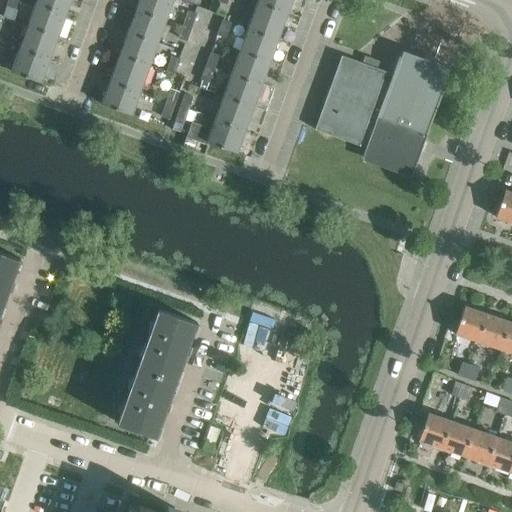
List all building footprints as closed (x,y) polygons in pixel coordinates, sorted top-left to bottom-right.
[(18,0),(9,0),(7,6),(15,9),(18,0)] [(37,0),(37,3),(66,13),(70,0),(37,0)] [(139,0),(136,9),(165,20),(171,0),(139,0)] [(258,0),(257,2),(286,12),(290,0),(258,0)] [(257,2),(248,28),(277,38),(286,12),(257,2)] [(37,3),(29,26),(57,36),(66,13),(37,3)] [(136,9),(128,32),(157,43),(165,20),(136,9)] [(186,14),(181,27),(189,30),(194,17),(186,14)] [(217,34),(225,37),(230,21),(222,18),(217,34)] [(29,26),(20,49),(49,59),(57,36),(29,26)] [(189,30),(181,27),(176,41),(184,44),(189,30)] [(248,28),(240,51),(268,61),(277,38),(248,28)] [(128,32),(120,55),(148,65),(157,43),(128,32)] [(49,59),(20,49),(13,70),(12,70),(11,71),(42,82),(42,81),(41,81),(49,59)] [(240,51),(232,73),(260,84),(268,61),(240,51)] [(210,52),(206,63),(214,66),(218,55),(210,52)] [(120,55),(110,81),(139,91),(148,65),(120,55)] [(165,71),(173,74),(179,59),(171,56),(165,71)] [(362,137),(366,138),(386,81),(382,80),(385,73),(386,74),(387,72),(341,56),(315,129),(316,130),(316,128),(359,144),(358,145),(360,145),(360,144),(359,144),(362,137)] [(399,57),(390,82),(386,81),(366,138),(369,139),(363,156),(364,156),(365,155),(411,172),(410,173),(411,173),(448,75),(447,74),(444,80),(427,74),(429,67),(418,63),(416,70),(399,64),(398,63),(400,57),(399,57)] [(214,66),(206,63),(200,79),(209,82),(214,66)] [(232,73),(223,96),(252,107),(260,84),(232,73)] [(139,91),(110,81),(102,103),(102,102),(101,103),(132,115),(132,114),(131,113),(139,91)] [(170,89),(166,100),(174,103),(178,92),(170,89)] [(184,94),(180,105),(188,108),(192,97),(184,94)] [(223,96),(215,119),(244,129),(252,107),(223,96)] [(174,103),(166,100),(160,116),(169,119),(174,103)] [(188,108),(180,105),(174,121),(183,124),(188,108)] [(244,129),(215,119),(212,129),(192,121),(186,137),(207,144),(208,142),(237,152),(237,151),(236,151),(244,129)] [(174,121),(172,128),(180,131),(183,124),(174,121)] [(496,217),(511,222),(511,192),(505,190),(496,217)] [(0,251),(0,315),(0,316),(9,292),(12,293),(15,285),(12,283),(20,259),(0,251)] [(455,333),(478,341),(487,314),(465,306),(455,333)] [(158,308),(137,365),(177,380),(185,356),(189,357),(192,348),(189,347),(197,323),(158,308)] [(478,341),(501,349),(510,322),(487,314),(478,341)] [(501,349),(511,352),(511,322),(510,322),(501,349)] [(458,375),(466,377),(470,364),(462,361),(464,356),(451,351),(445,368),(458,373),(458,375)] [(470,364),(466,377),(474,381),(479,367),(470,364)] [(137,365),(117,423),(156,437),(165,413),(168,414),(172,405),(168,403),(177,380),(137,365)] [(502,390),(511,393),(511,390),(511,378),(507,377),(502,390)] [(451,395),(459,398),(464,385),(455,382),(455,383),(446,380),(441,396),(449,399),(451,395)] [(464,385),(459,398),(468,401),(472,388),(464,385)] [(495,411),(504,414),(509,401),(500,398),(495,411)] [(418,440),(441,448),(451,421),(428,413),(418,440)] [(441,448),(464,456),(473,429),(451,421),(441,448)] [(210,425),(202,448),(212,452),(220,429),(219,429),(210,425)] [(464,456),(487,464),(496,437),(473,429),(464,456)] [(487,464),(510,472),(511,464),(511,442),(496,437),(487,464)] [(396,482),(394,489),(401,491),(403,484),(396,482)]
